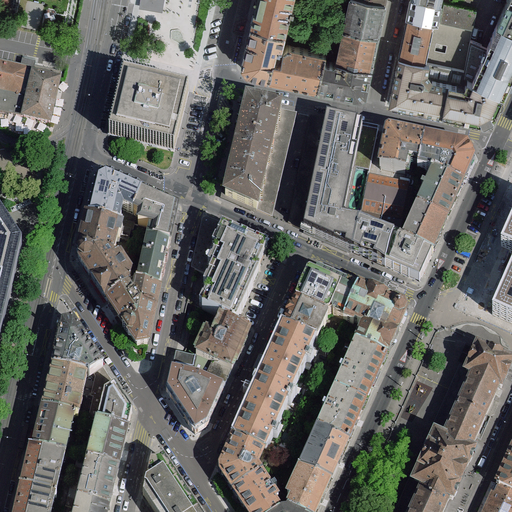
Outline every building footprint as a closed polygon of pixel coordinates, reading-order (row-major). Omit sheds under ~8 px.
[(164,0),(141,0),(140,8),(163,12),(164,0)] [(292,1),(292,0),(257,0),(252,24),(285,32),(290,10),(294,11),(296,2),(292,1)] [(349,0),(344,26),(379,33),(386,1),(382,0),(349,0)] [(437,22),(441,1),(436,0),(411,0),(408,15),(433,21),(437,22)] [(498,23),(511,28),(511,2),(508,0),(498,23)] [(477,9),(441,1),(437,22),(473,29),(477,9)] [(426,61),(433,21),(408,15),(399,55),(420,60),(426,61)] [(433,21),(426,61),(452,67),(465,69),(471,39),(473,29),(437,22),(433,21)] [(465,69),(464,75),(504,93),(511,76),(511,28),(498,23),(487,46),(471,39),(465,69)] [(282,44),(285,32),(252,24),(242,63),(248,72),(268,77),(273,58),(274,58),(277,44),(280,44),(282,44)] [(337,59),(371,66),(379,33),(344,26),(337,59)] [(281,60),(274,58),(273,58),(268,77),(318,87),(324,60),(326,52),(288,44),(284,47),(281,60)] [(417,71),(420,60),(399,55),(389,102),(407,105),(413,77),(417,71)] [(334,62),(324,60),(318,87),(360,95),(366,92),(371,66),(337,59),(334,62)] [(426,61),(420,60),(417,71),(413,77),(407,105),(443,113),(452,67),(426,61)] [(28,72),(29,68),(0,61),(0,89),(23,95),(28,72)] [(464,75),(465,69),(452,67),(443,113),(456,115),(464,75)] [(63,76),(34,70),(33,73),(23,118),(52,125),(63,76)] [(0,112),(23,118),(33,73),(28,72),(23,95),(0,89),(0,112)] [(504,93),(464,75),(456,115),(480,121),(496,113),(504,93)] [(188,92),(125,76),(123,78),(109,135),(111,136),(173,152),(176,150),(189,94),(188,92)] [(280,110),(248,103),(242,135),(273,142),(280,110)] [(295,113),(280,110),(273,142),(265,174),(257,211),(271,216),(295,113)] [(314,182),(328,120),(312,117),(290,224),(304,231),(306,222),(314,182)] [(362,127),(328,120),(314,182),(350,189),(362,127)] [(378,131),(362,127),(350,189),(343,220),(360,223),(362,211),(369,178),(378,131)] [(408,162),(420,164),(425,140),(390,133),(388,134),(380,168),(406,174),(408,162)] [(273,142),(242,135),(235,167),(265,174),(273,142)] [(434,173),(463,186),(474,162),(467,149),(425,140),(420,164),(419,170),(434,173)] [(257,211),(265,174),(235,167),(227,198),(257,211)] [(434,173),(417,209),(447,222),(463,186),(434,173)] [(143,194),(106,178),(98,183),(89,219),(119,227),(123,210),(134,214),(143,194)] [(407,186),(369,178),(362,211),(372,213),(401,219),(407,186)] [(341,230),(343,220),(350,189),(314,182),(306,222),(341,230)] [(177,209),(143,194),(134,214),(140,217),(139,226),(150,229),(156,230),(153,242),(170,246),(178,210),(177,209)] [(417,209),(403,243),(432,255),(447,222),(417,209)] [(368,227),(372,213),(362,211),(360,223),(368,227)] [(0,263),(17,268),(21,250),(0,217),(0,263)] [(123,228),(119,227),(89,219),(79,260),(108,303),(128,290),(132,277),(119,259),(115,262),(113,258),(118,238),(120,239),(123,228)] [(353,253),(360,223),(343,220),(341,230),(306,222),(304,231),(353,253)] [(218,238),(222,229),(206,222),(195,271),(210,277),(218,259),(214,257),(222,240),(218,238)] [(368,227),(360,223),(353,253),(386,267),(395,239),(390,237),(368,227)] [(511,223),(502,246),(511,250),(511,268),(492,314),(511,322),(511,223)] [(394,227),(390,237),(395,239),(397,240),(402,230),(394,227)] [(131,230),(123,228),(120,239),(129,241),(131,230)] [(156,230),(150,229),(137,287),(159,292),(170,246),(153,242),(156,230)] [(268,249),(222,229),(218,238),(222,240),(214,257),(218,259),(210,277),(213,278),(205,296),(209,298),(203,310),(221,318),(236,325),(261,272),(259,270),(268,249)] [(397,240),(395,239),(386,267),(420,282),(432,255),(403,243),(397,240)] [(0,263),(0,315),(5,317),(17,268),(0,263)] [(358,289),(319,271),(308,276),(296,303),(326,316),(333,314),(333,316),(344,320),(358,289)] [(159,292),(137,287),(134,299),(132,299),(131,298),(132,296),(128,290),(108,303),(127,331),(138,348),(148,346),(159,292)] [(399,307),(358,289),(344,320),(364,327),(357,345),(386,358),(404,319),(399,307)] [(328,320),(326,316),(296,303),(285,327),(315,341),(318,342),(328,320)] [(236,325),(221,318),(213,335),(207,333),(197,356),(213,363),(233,371),(250,331),(236,325)] [(63,325),(53,368),(92,377),(104,370),(74,323),(63,325)] [(298,378),(315,341),(285,327),(268,364),(298,378)] [(357,345),(336,391),(366,404),(386,358),(357,345)] [(444,511),(450,499),(452,500),(474,453),(471,451),(499,388),(501,389),(511,365),(511,362),(478,349),(468,371),(467,373),(474,377),(445,440),(436,436),(416,483),(424,487),(412,511),(444,511)] [(193,377),(197,359),(177,354),(172,373),(193,377)] [(233,371),(213,363),(205,382),(224,390),(233,371)] [(281,415),(298,378),(268,364),(252,401),(281,415)] [(92,377),(53,368),(43,409),(75,417),(79,418),(84,396),(91,397),(95,378),(92,377)] [(431,434),(436,436),(445,440),(474,377),(467,373),(468,371),(461,368),(431,434)] [(88,421),(98,424),(105,393),(115,387),(104,370),(92,377),(95,378),(91,397),(94,398),(88,421)] [(193,377),(172,373),(168,393),(196,435),(208,427),(224,390),(205,382),(199,379),(193,377)] [(105,393),(98,424),(128,430),(133,412),(115,387),(105,393)] [(336,391),(319,430),(348,443),(366,404),(336,391)] [(264,452),(281,415),(252,401),(235,439),(264,452)] [(66,456),(75,417),(43,409),(34,449),(66,456)] [(128,430),(98,424),(89,463),(118,469),(128,430)] [(319,430),(301,469),(331,482),(348,443),(319,430)] [(257,469),(264,452),(235,439),(221,470),(221,474),(234,493),(261,475),(257,469)] [(57,496),(66,456),(34,449),(24,489),(57,496)] [(154,511),(198,511),(199,511),(164,459),(159,462),(156,463),(151,463),(148,476),(149,478),(151,477),(152,479),(147,482),(144,496),(154,511)] [(87,471),(89,463),(77,460),(76,468),(87,471)] [(511,462),(508,461),(497,487),(511,493),(511,462)] [(118,469),(89,463),(87,471),(79,502),(109,509),(118,469)] [(293,501),(289,510),(293,511),(317,511),(331,482),(301,469),(288,499),(293,501)] [(279,501),(261,475),(234,493),(246,511),(280,511),(275,504),(279,501)] [(396,511),(412,511),(424,487),(416,483),(410,480),(396,511)] [(511,511),(511,493),(497,487),(485,511),(511,511)] [(52,511),(57,496),(24,489),(18,511),(52,511)] [(76,492),(70,491),(66,507),(72,508),(76,492)] [(108,511),(109,509),(79,502),(76,511),(108,511)]
